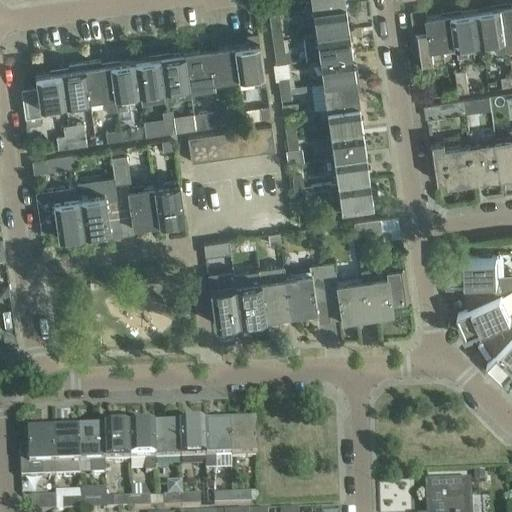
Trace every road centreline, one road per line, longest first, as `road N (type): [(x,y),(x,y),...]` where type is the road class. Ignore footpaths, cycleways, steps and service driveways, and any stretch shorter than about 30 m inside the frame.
road 1 (residential): [(356,369),(72,383),(42,368)]
road 2 (residential): [(42,368),(0,94)]
road 3 (residential): [(417,231),(385,0)]
road 4 (residential): [(0,25),(188,0)]
road 5 (residential): [(364,511),(356,369)]
road 6 (residential): [(433,365),(417,231)]
